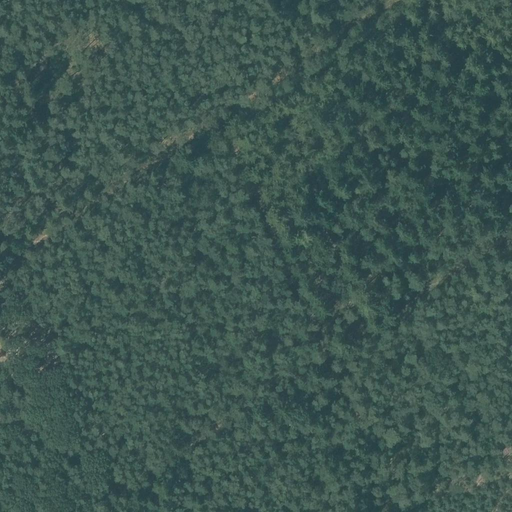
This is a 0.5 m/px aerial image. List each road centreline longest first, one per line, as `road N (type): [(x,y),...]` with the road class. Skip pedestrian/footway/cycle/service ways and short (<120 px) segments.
road 1 (unknown): [(179,0),(268,85),(339,257),(382,315),(471,390),(511,456)]
road 2 (track): [(328,350),(89,511)]
road 3 (track): [(220,118),(0,259)]
road 4 (track): [(328,350),(220,118)]
road 5 (track): [(75,207),(0,43)]
road 6 (track): [(387,501),(328,350)]
road 7 (track): [(382,315),(511,230)]
road 8 (track): [(397,0),(268,85)]
